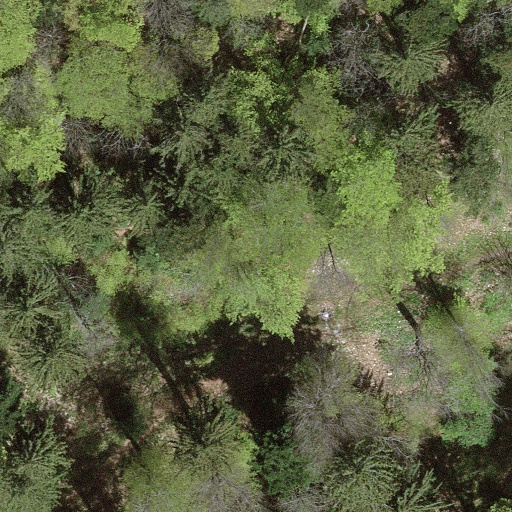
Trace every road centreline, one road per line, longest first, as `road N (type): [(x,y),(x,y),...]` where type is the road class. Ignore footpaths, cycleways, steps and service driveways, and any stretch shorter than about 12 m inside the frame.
road 1 (track): [(511,245),(450,254),(322,306),(186,345),(134,354),(0,352)]
road 2 (track): [(322,306),(183,391),(52,511)]
